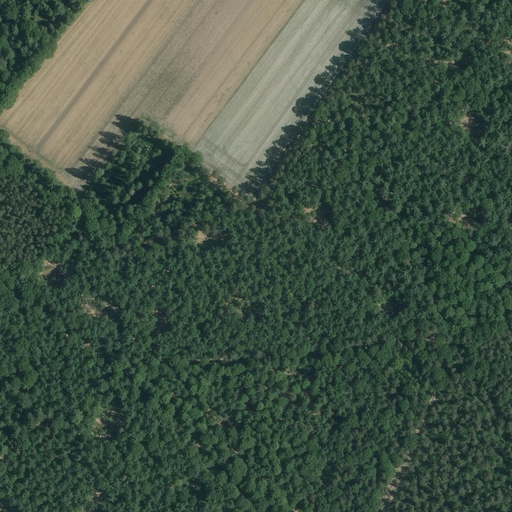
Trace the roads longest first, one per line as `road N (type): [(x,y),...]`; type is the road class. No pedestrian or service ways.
road 1 (track): [(511,320),(348,350),(118,369),(0,464)]
road 2 (track): [(257,511),(151,398),(0,282)]
road 3 (track): [(248,207),(124,252),(0,147)]
road 4 (track): [(306,124),(456,332)]
road 5 (track): [(306,124),(425,113),(511,93)]
road 6 (track): [(456,332),(412,455),(381,511)]
road 7 (track): [(395,0),(306,124)]
